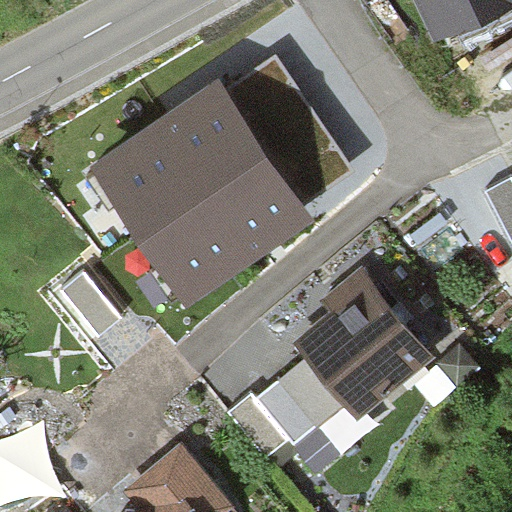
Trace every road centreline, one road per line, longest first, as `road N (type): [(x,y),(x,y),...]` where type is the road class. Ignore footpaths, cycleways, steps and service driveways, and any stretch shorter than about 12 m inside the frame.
road 1 (residential): [(321,0),(416,153),(56,481)]
road 2 (tertiary): [(0,76),(146,0)]
